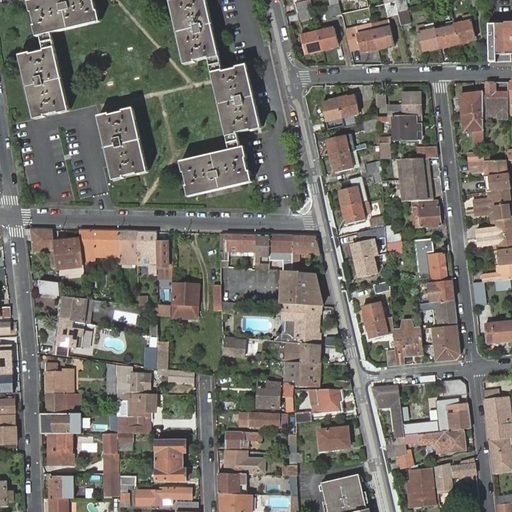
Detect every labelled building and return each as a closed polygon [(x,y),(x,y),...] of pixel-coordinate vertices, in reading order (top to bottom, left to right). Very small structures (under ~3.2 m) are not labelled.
[(20,56),(35,120),(46,117),(46,116),(59,113),(60,114),(71,112),(53,35),(102,24),(99,12),(97,13),(94,0),(38,0),(29,2),(31,14),(33,14),(36,27),(34,27),(37,39),(41,38),(44,53),(31,56),(30,54),(20,56)] [(228,145),(229,152),(180,163),(183,174),(185,174),(188,186),(186,187),(189,198),(254,183),(251,172),(249,172),(246,160),(248,159),(245,148),(241,149),(240,142),(237,133),(250,130),(250,132),(262,129),(247,65),(236,68),(236,70),(224,73),(207,0),(184,0),(182,1),(181,0),(176,0),(170,2),(185,65),(196,63),(196,61),(208,59),(213,80),(228,145)] [(311,0),(296,4),(298,13),(314,9),(311,0)] [(342,14),(353,12),(350,0),(338,0),(339,3),(342,14)] [(395,0),(396,1),(399,13),(410,10),(407,0),(395,0)] [(486,7),(484,0),(473,0),(475,10),(486,7)] [(396,1),(386,4),(389,17),(399,15),(399,13),(396,1)] [(343,15),(342,14),(339,3),(330,5),(329,5),(332,18),(343,15)] [(314,9),(298,13),(300,21),(316,18),(314,9)] [(399,13),(399,15),(402,25),(413,23),(410,10),(399,13)] [(356,23),(353,12),(342,14),(343,15),(345,25),(356,23)] [(455,25),(460,43),(477,39),(471,15),(463,17),(465,22),(455,25)] [(396,44),(391,23),(391,20),(373,24),(379,48),(396,44)] [(460,43),(455,25),(455,21),(446,23),(448,29),(437,31),(441,47),(460,43)] [(423,51),(441,47),(437,31),(435,23),(417,27),(423,51)] [(511,23),(490,24),(491,62),(511,62),(511,54),(511,23)] [(379,48),(373,24),(367,26),(365,25),(357,27),(363,51),(379,48)] [(320,32),(324,49),(341,46),(336,29),(320,32)] [(307,53),(324,49),(320,32),(303,36),(307,53)] [(510,82),(488,83),(487,102),(485,104),(484,118),(490,118),(490,116),(498,117),(498,119),(509,119),(510,82)] [(390,113),(391,117),(421,116),(421,106),(423,106),(423,93),(405,94),(405,100),(405,106),(390,106),(390,113)] [(385,94),(377,95),(377,107),(386,106),(385,94)] [(485,104),(485,94),(462,96),(465,133),(475,132),(475,144),(484,144),(484,118),(485,104)] [(356,95),(340,99),(344,117),(361,113),(356,95)] [(344,117),(340,99),(324,103),(328,121),(344,117)] [(98,118),(113,182),(124,180),(124,178),(137,175),(137,177),(149,174),(134,109),(98,118)] [(391,117),(389,117),(377,117),(377,118),(378,122),(390,122),(395,122),(396,142),(405,141),(419,140),(423,140),(422,116),(421,116),(391,117)] [(377,118),(364,121),(366,132),(373,131),(373,144),(379,142),(378,122),(377,118)] [(329,139),(333,156),(356,151),(358,150),(354,133),(329,139)] [(382,143),(383,159),(394,158),(392,136),(382,137),(382,143)] [(439,157),(438,149),(437,145),(419,147),(419,159),(426,158),(439,157)] [(356,151),(333,156),(336,172),(360,167),(359,162),(356,151)] [(470,152),(470,161),(484,160),(484,152),(470,152)] [(426,159),(401,160),(406,201),(431,200),(430,190),(432,189),(430,169),(427,169),(426,159)] [(484,160),(470,161),(471,171),(484,169),(484,168),(484,166),(486,165),(487,175),(500,173),(506,172),(509,172),(508,165),(510,165),(510,159),(509,159),(492,160),(484,160)] [(364,162),(359,162),(360,167),(362,177),(368,175),(366,166),(364,162)] [(366,166),(368,175),(381,172),(379,163),(366,166)] [(381,172),(368,175),(370,184),(383,181),(383,172),(381,172)] [(487,175),(486,175),(488,191),(490,191),(510,188),(511,188),(511,178),(511,172),(509,172),(506,172),(507,181),(501,182),(500,173),(487,175)] [(341,191),(345,207),(362,203),(358,187),(341,191)] [(510,188),(490,191),(491,200),(488,201),(488,199),(485,197),(474,198),(476,214),(487,214),(488,213),(489,213),(489,212),(489,211),(489,209),(492,209),(493,220),(511,217),(511,195),(511,196),(510,188)] [(441,225),(439,200),(419,201),(420,207),(414,207),(414,211),(413,211),(414,224),(416,224),(416,227),(441,225)] [(362,203),(345,207),(349,225),(366,220),(365,214),(371,212),(368,202),(362,203)] [(371,219),(373,229),(386,226),(386,225),(386,216),(371,219)] [(511,217),(493,220),(494,230),(491,230),(491,229),(489,228),(477,228),(478,237),(511,233),(511,217)] [(386,226),(387,235),(388,242),(402,241),(401,233),(395,234),(395,225),(386,225),(386,226)] [(373,229),(372,229),(374,238),(387,235),(386,226),(373,229)] [(26,230),(27,237),(33,236),(35,253),(50,252),(52,268),(56,268),(54,244),(52,230),(26,230)] [(95,232),(80,231),(81,241),(83,260),(95,260),(95,232)] [(119,232),(95,232),(95,260),(119,260),(119,232)] [(139,233),(119,232),(119,260),(139,260),(139,233)] [(158,233),(139,233),(139,260),(153,260),(158,260),(158,243),(158,233)] [(496,240),(497,249),(509,248),(511,247),(511,233),(478,237),(479,245),(491,244),(492,243),(493,243),(493,242),(493,241),(492,240),(496,240)] [(257,235),(220,235),(221,268),(228,269),(229,253),(253,254),(252,257),(252,260),(250,260),(249,266),(256,266),(257,235)] [(270,253),(271,236),(257,235),(256,266),(256,271),(270,272),(270,266),(259,266),(260,254),(270,254),(270,253)] [(293,254),(294,236),(271,236),(270,253),(270,254),(270,266),(270,272),(275,272),(275,259),(288,259),(288,272),(293,272),(293,254)] [(299,254),(321,254),(317,236),(294,236),(293,254),(299,254)] [(354,251),(356,261),(375,256),(379,255),(374,238),(371,239),(354,243),(356,251),(354,251)] [(448,279),(445,253),(435,254),(434,238),(416,240),(420,280),(426,281),(448,279)] [(54,244),(56,268),(57,269),(83,266),(83,260),(81,241),(54,244)] [(403,241),(402,241),(388,242),(388,253),(403,251),(403,241)] [(168,244),(158,243),(158,260),(158,276),(158,279),(173,280),(173,268),(168,267),(168,244)] [(511,256),(510,257),(509,248),(497,249),(495,250),(497,265),(499,265),(511,263),(511,256)] [(375,256),(356,261),(361,278),(379,273),(375,256)] [(483,272),(484,282),(511,279),(511,263),(499,265),(500,274),(497,274),(497,273),(493,272),(483,272)] [(281,305),(323,306),(322,300),(315,273),(299,272),(293,272),(288,272),(282,272),(281,298),(281,305)] [(422,299),(420,300),(420,304),(455,300),(453,280),(429,283),(424,284),(425,298),(422,299)] [(390,281),(374,285),(376,294),(391,290),(390,281)] [(484,282),(474,283),(477,306),(487,305),(484,282)] [(39,285),(40,294),(51,295),(52,293),(60,295),(58,284),(52,285),(52,287),(39,285)] [(173,319),(179,319),(179,310),(193,311),(193,313),(198,313),(199,285),(174,285),(173,319)] [(221,303),(221,287),(213,287),(213,312),(222,312),(221,303)] [(62,298),(59,321),(86,325),(91,325),(96,326),(97,320),(92,319),(94,307),(108,309),(109,303),(93,301),(89,301),(62,298)] [(439,327),(458,325),(455,300),(420,304),(421,312),(437,310),(439,327)] [(363,306),(367,322),(385,318),(381,301),(363,306)] [(235,303),(221,303),(222,312),(234,312),(235,303)] [(0,315),(10,315),(10,308),(2,308),(0,307),(0,315)] [(158,307),(157,309),(157,317),(170,317),(171,308),(158,307)] [(179,310),(179,319),(192,319),(198,316),(198,313),(193,313),(193,311),(179,310)] [(304,344),(320,346),(321,336),(317,336),(319,314),(307,313),(306,317),(299,317),(299,312),(282,312),(282,321),(285,321),(284,335),(276,335),(275,342),(285,343),(300,344),(300,338),(304,339),(304,344)] [(385,318),(367,322),(371,340),(389,335),(385,318)] [(86,325),(59,321),(54,356),(68,358),(70,348),(83,350),(85,332),(90,333),(91,325),(86,325)] [(488,343),(511,340),(511,322),(487,324),(488,343)] [(9,323),(0,323),(0,333),(9,334),(9,323)] [(422,329),(425,355),(435,354),(437,362),(457,360),(462,355),(458,325),(439,327),(422,329)] [(421,327),(394,330),(396,351),(397,366),(406,365),(404,356),(425,355),(422,329),(421,327)] [(236,339),(225,338),(223,357),(244,358),(246,344),(236,343),(236,339)] [(168,342),(157,342),(157,348),(157,369),(168,370),(168,342)] [(292,362),(322,364),(323,346),(320,346),(304,344),(300,344),(285,343),(285,348),(289,349),(290,350),(293,351),(292,362)] [(13,344),(0,344),(0,374),(14,374),(13,344)] [(157,369),(157,348),(146,347),(145,367),(157,369)] [(388,352),(389,366),(397,366),(396,351),(388,352)] [(320,388),(322,364),(292,362),(291,377),(291,383),(297,383),(297,386),(320,388)] [(117,368),(117,365),(108,363),(108,395),(118,394),(117,368)] [(48,395),(74,395),(73,368),(63,369),(63,372),(59,373),(58,364),(46,364),(47,395),(48,395)] [(134,368),(117,368),(118,394),(151,395),(151,375),(135,375),(134,368)] [(195,373),(168,370),(157,369),(157,380),(170,381),(195,384),(195,373)] [(14,374),(0,374),(0,393),(15,392),(14,374)] [(343,390),(352,390),(350,381),(335,381),(335,390),(343,390)] [(460,381),(442,382),(444,396),(468,394),(467,385),(460,381)] [(280,409),(279,383),(267,382),(267,390),(257,389),(257,408),(280,409)] [(373,387),(377,406),(382,405),(383,408),(392,407),(394,430),(399,430),(404,429),(403,425),(399,385),(373,387)] [(344,401),(343,390),(335,390),(312,390),(315,406),(313,406),(314,415),(344,413),(342,401),(344,401)] [(490,440),(511,437),(511,428),(509,399),(500,400),(499,390),(484,392),(486,401),(490,440)] [(151,395),(118,394),(119,432),(128,432),(128,434),(133,433),(150,434),(150,411),(155,411),(156,395),(151,395)] [(74,395),(48,395),(48,412),(66,413),(66,414),(81,414),(82,414),(81,395),(74,395)] [(439,421),(440,432),(465,429),(472,428),(469,403),(460,404),(459,398),(437,401),(439,421)] [(0,413),(15,413),(15,401),(0,401),(0,413)] [(220,411),(235,412),(235,402),(220,402),(220,411)] [(295,424),(311,422),(309,412),(295,414),(295,424)] [(81,418),(81,414),(66,414),(44,414),(45,434),(49,434),(75,434),(82,434),(81,429),(81,418)] [(249,427),(279,428),(279,426),(288,426),(288,415),(249,414),(249,427)] [(0,444),(17,444),(16,415),(0,415),(0,444)] [(439,421),(403,425),(404,435),(440,432),(439,421)] [(321,451),(351,448),(348,429),(319,431),(321,451)] [(440,432),(404,435),(405,442),(422,440),(436,439),(436,443),(437,454),(467,451),(465,429),(440,432)] [(244,432),(225,432),(225,449),(248,450),(248,446),(241,446),(241,443),(244,443),(244,439),(248,439),(248,442),(262,442),(262,434),(244,433),(244,432)] [(117,433),(105,433),(105,454),(117,454),(117,433)] [(128,434),(119,433),(119,451),(133,451),(133,433),(128,434)] [(75,434),(49,434),(50,465),(76,464),(75,434)] [(509,446),(511,445),(511,437),(490,440),(494,474),(511,470),(511,460),(509,446)] [(157,441),(156,461),(183,462),(183,452),(186,453),(186,442),(157,441)] [(386,447),(389,456),(399,455),(406,454),(405,445),(401,445),(386,447)] [(246,452),(226,452),(226,472),(264,473),(264,460),(246,460),(246,452)] [(298,476),(297,462),(297,453),(295,453),(291,453),(291,465),(285,466),(286,476),(289,476),(298,476)] [(399,455),(401,468),(408,467),(407,460),(407,454),(406,454),(399,455)] [(477,474),(475,458),(460,462),(461,466),(453,467),(455,477),(477,474)] [(117,461),(103,462),(104,475),(118,475),(117,461)] [(183,462),(156,461),(156,481),(186,482),(186,471),(183,470),(183,462)] [(449,465),(436,468),(438,489),(446,488),(445,484),(448,483),(449,493),(454,493),(453,477),(450,478),(449,465)] [(412,481),(410,482),(412,497),(434,495),(432,469),(411,471),(412,481)] [(368,511),(359,474),(323,483),(328,511),(368,511)] [(118,475),(104,475),(104,497),(118,497),(118,475)] [(218,475),(219,495),(246,496),(246,476),(218,475)] [(289,496),(299,496),(298,476),(289,476),(289,496)] [(135,478),(120,478),(120,486),(135,486),(135,478)] [(50,479),(50,499),(67,499),(67,479),(50,479)] [(6,483),(0,483),(0,507),(6,507),(6,502),(14,502),(13,491),(6,491),(6,483)] [(138,506),(162,506),(162,500),(176,500),(192,500),(192,491),(191,490),(160,489),(160,493),(138,493),(138,506)] [(120,493),(120,500),(120,503),(129,504),(129,493),(120,493)] [(511,494),(497,497),(497,505),(511,502),(511,494)] [(219,495),(219,511),(246,511),(246,496),(219,495)] [(412,497),(413,507),(435,505),(434,495),(412,497)] [(67,511),(67,499),(50,499),(49,511),(67,511)] [(511,511),(511,502),(497,505),(498,511),(503,511),(511,511)]
